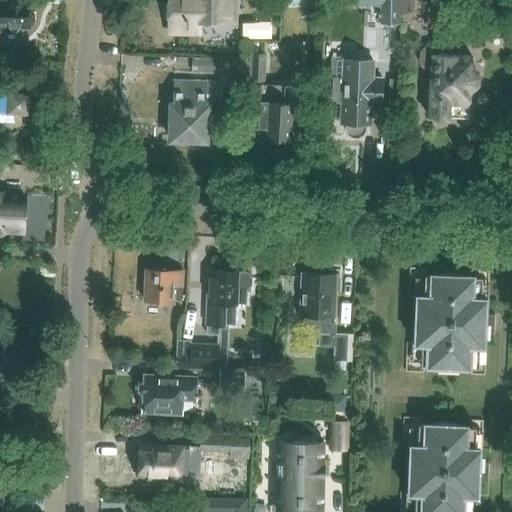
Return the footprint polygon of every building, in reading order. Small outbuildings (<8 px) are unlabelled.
[(0,0),(0,32),(16,33),(19,28),(30,28),(31,4),(21,4),(21,0),(0,0)] [(169,31),(201,32),(202,25),(236,24),(236,0),(167,0),(168,22),(169,22),(169,31)] [(399,0),(379,0),(379,24),(399,25),(399,15),(399,0)] [(399,0),(399,15),(420,31),(435,13),(425,4),(425,0),(399,0)] [(468,111),(469,91),(472,90),(475,88),(478,86),(479,83),(480,80),(480,77),(479,74),(477,71),(475,69),(472,67),(471,67),(471,56),(437,54),(433,54),(434,47),(427,46),(424,48),(421,50),(420,52),(419,63),(420,65),(422,68),(425,69),(430,69),(427,116),(429,116),(430,119),(432,121),(435,123),(440,123),(443,122),(445,120),(447,118),(449,118),(450,110),(468,111)] [(240,75),(240,81),(264,82),(265,53),(241,51),(241,60),(240,75)] [(341,124),(345,124),(345,130),(347,135),(352,138),(357,138),(362,135),(365,130),(365,125),(370,125),(370,106),(382,107),(382,77),(373,77),(374,59),(340,57),(340,77),(332,76),(331,102),(341,103),(341,124)] [(191,73),(240,75),(241,60),(192,58),(191,73)] [(397,105),(398,79),(389,79),(388,104),(397,105)] [(220,108),(222,82),(173,80),(170,140),(189,140),(189,144),(205,145),(206,107),(220,108)] [(261,89),(258,139),(297,141),(299,103),(300,85),(261,83),(261,89)] [(0,92),(0,122),(14,123),(15,114),(27,115),(29,94),(0,92)] [(118,127),(129,128),(130,119),(119,119),(118,127)] [(19,146),(10,146),(11,155),(20,155),(19,146)] [(0,232),(2,233),(3,232),(22,233),(23,195),(4,194),(4,193),(0,192),(0,232)] [(182,270),(162,269),(159,265),(152,265),(148,269),(146,268),(144,302),(175,304),(175,293),(172,292),(172,287),(181,288),(182,270)] [(209,271),(206,324),(223,325),(224,306),(235,306),(235,304),(245,304),(246,290),(251,285),(251,278),(246,272),(237,272),(237,269),(223,268),(223,271),(209,271)] [(300,272),(297,316),(303,316),(303,323),(319,324),(318,345),(333,346),(332,360),(333,360),(333,369),(345,370),(346,360),(351,360),(352,353),(352,333),(347,333),(334,332),(334,325),(330,325),(330,318),(335,318),(337,274),(331,273),(331,270),(306,269),(306,272),(300,272)] [(420,366),(424,366),(437,366),(437,368),(458,369),(458,367),(478,368),(479,347),(485,347),(485,332),(487,332),(488,314),(486,314),(487,299),(480,299),(481,284),(481,277),(462,277),(462,274),(441,273),(441,275),(424,275),(423,296),(415,296),(413,335),(412,344),(421,344),(420,366)] [(188,361),(188,368),(217,370),(217,366),(218,346),(218,343),(191,342),(189,342),(188,361)] [(245,371),(219,370),(218,387),(245,388),(245,371)] [(142,410),(183,412),(183,402),(196,403),(197,375),(142,372),(141,383),(137,383),(137,390),(140,393),(142,393),(142,410)] [(344,396),(330,395),(329,410),(343,411),(344,396)] [(330,450),(348,450),(348,422),(330,422),(330,450)] [(408,455),(406,492),(406,493),(415,494),(414,511),(471,511),(472,496),(478,496),(479,482),(481,482),(482,464),(480,463),(480,449),(474,449),(475,427),(456,426),(456,424),(435,423),(434,425),(418,425),(416,446),(408,446),(408,455)] [(200,435),(200,442),(200,453),(229,454),(230,459),(248,459),(249,448),(249,437),(200,435)] [(299,511),(300,510),(323,510),(324,443),(277,442),(276,506),(277,506),(277,511),(299,511)] [(139,475),(192,478),(193,451),(184,450),(184,447),(140,445),(139,475)] [(207,500),(206,511),(244,511),(245,500),(207,500)]
